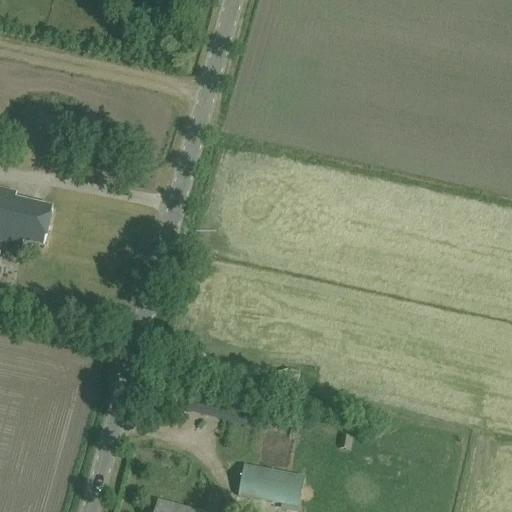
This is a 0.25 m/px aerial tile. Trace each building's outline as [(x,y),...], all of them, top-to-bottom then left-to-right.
[(96,163),(94,170),(102,172),(104,165),(96,163)] [(52,209),(15,201),(16,195),(0,191),(0,242),(20,247),(21,242),(44,247),(52,209)] [(299,509),(305,479),(244,468),(238,497),(299,509)] [(217,511),(218,511),(230,493),(219,487),(208,507),(217,511)] [(156,511),(191,511),(159,503),(156,511)]
